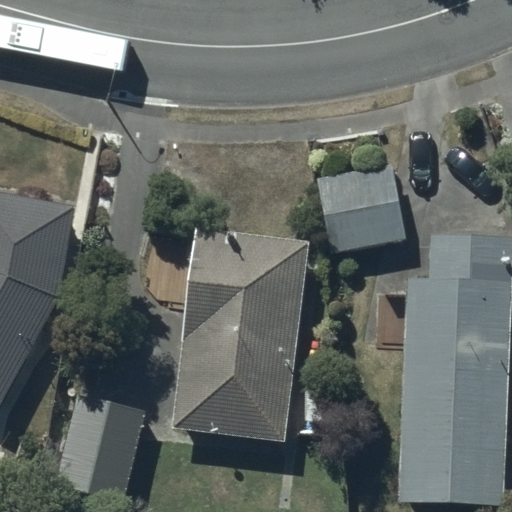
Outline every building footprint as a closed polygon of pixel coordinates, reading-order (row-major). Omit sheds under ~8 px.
[(399,179),(323,193),(337,265),(413,250),(399,179)] [(77,222),(0,209),(0,424),(61,314),(77,222)] [(316,257),(205,245),(184,442),(295,454),(316,257)] [(511,511),(511,502),(511,253),(439,251),(438,298),(414,297),(407,511),(511,511)] [(147,418),(80,404),(60,494),(127,508),(147,418)]
